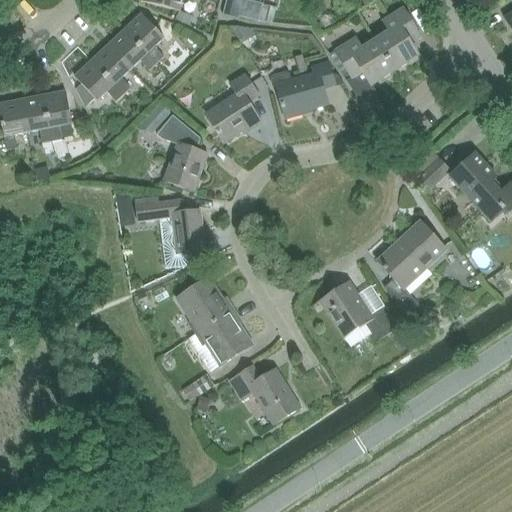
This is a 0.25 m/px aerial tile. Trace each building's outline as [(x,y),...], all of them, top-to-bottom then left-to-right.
[(196,0),(140,0),(140,1),(181,12),(184,1),(196,4),(196,0)] [(226,0),(222,17),(238,21),(239,18),(243,0),(226,0)] [(392,34),(378,42),(396,72),(419,58),(411,44),(422,37),(405,10),(385,23),(392,34)] [(511,11),(503,18),(511,31),(511,11)] [(180,13),(177,21),(187,26),(191,18),(180,13)] [(143,18),(126,34),(157,68),(165,61),(156,50),(165,42),(143,18)] [(251,29),(229,27),(241,45),(256,36),(251,29)] [(157,68),(126,34),(109,49),(131,74),(140,66),(149,76),(157,68)] [(372,87),(396,72),(378,42),(363,51),(357,41),(337,54),(353,80),(364,73),(372,87)] [(131,74),(109,49),(93,64),(125,98),(132,92),(123,82),(131,74)] [(271,79),(269,82),(271,88),(277,87),(286,118),(287,120),(303,116),(302,113),(326,107),(321,87),(340,81),(334,73),(328,74),(325,61),(309,65),(312,77),(289,83),(287,77),(284,75),(271,79)] [(125,98),(93,64),(75,80),(98,105),(108,95),(117,105),(125,98)] [(237,97),(207,116),(224,144),(260,121),(248,104),(258,98),(244,77),(230,86),(237,97)] [(66,96),(44,100),(52,146),(62,144),(60,130),(72,128),(66,96)] [(52,146),(44,100),(21,104),(27,137),(40,135),(42,148),(52,146)] [(27,137),(21,104),(0,107),(0,117),(6,154),(17,152),(14,139),(27,137)] [(160,108),(142,128),(151,135),(168,116),(160,108)] [(157,139),(177,146),(165,183),(194,193),(208,154),(196,150),(200,139),(172,116),(157,139)] [(476,157),(451,179),(493,224),(505,213),(508,216),(511,212),(511,184),(501,195),(492,186),(498,180),(476,157)] [(439,161),(419,180),(430,192),(450,172),(439,161)] [(118,197),(115,197),(118,213),(133,210),(130,195),(130,191),(117,192),(118,197)] [(191,254),(206,252),(200,211),(184,214),(183,201),(159,205),(158,199),(136,202),(139,224),(160,221),(161,221),(161,220),(174,218),(177,243),(175,243),(164,244),(167,271),(188,268),(192,263),(191,254)] [(160,221),(164,244),(175,243),(172,219),(161,221),(160,221)] [(378,263),(391,278),(394,280),(384,289),(405,320),(420,306),(406,290),(447,253),(421,224),(378,263)] [(190,326),(197,337),(234,313),(227,302),(224,304),(209,281),(179,301),(193,323),(190,326)] [(350,284),(321,303),(345,341),(366,327),(377,344),(399,330),(385,309),(371,318),(350,284)] [(234,313),(197,337),(204,348),(207,345),(222,367),(253,347),(239,326),(241,324),(234,313)] [(253,369),(230,383),(243,403),(254,396),(274,427),(301,410),(276,371),(261,381),(253,369)] [(193,387),(183,393),(190,404),(200,397),(193,387)] [(200,399),(198,410),(207,412),(209,401),(200,399)]
